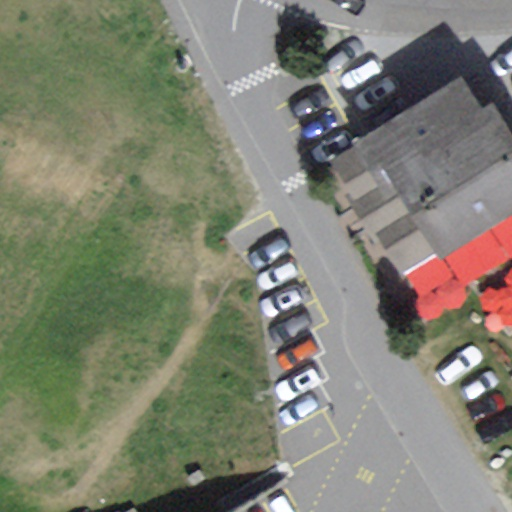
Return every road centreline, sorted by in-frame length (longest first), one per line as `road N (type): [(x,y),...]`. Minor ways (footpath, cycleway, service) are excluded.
road 1 (residential): [(235,0),(238,67),(274,164),(474,511)]
road 2 (unclassified): [(511,6),(369,0)]
